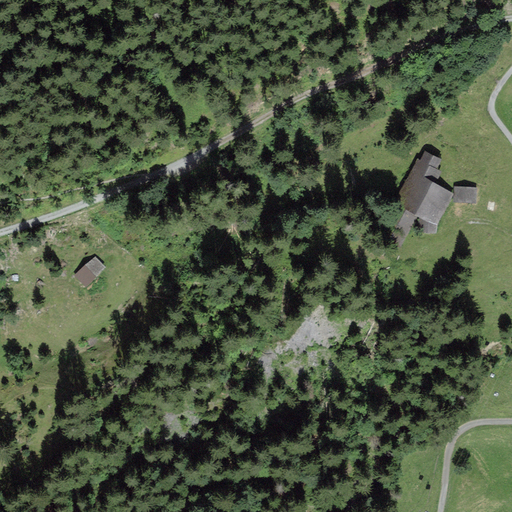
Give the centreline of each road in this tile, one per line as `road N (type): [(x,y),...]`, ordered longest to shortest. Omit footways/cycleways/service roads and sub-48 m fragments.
road 1 (track): [(95,197),(198,156),(313,90),(511,17)]
road 2 (track): [(439,511),(457,432),(511,420)]
